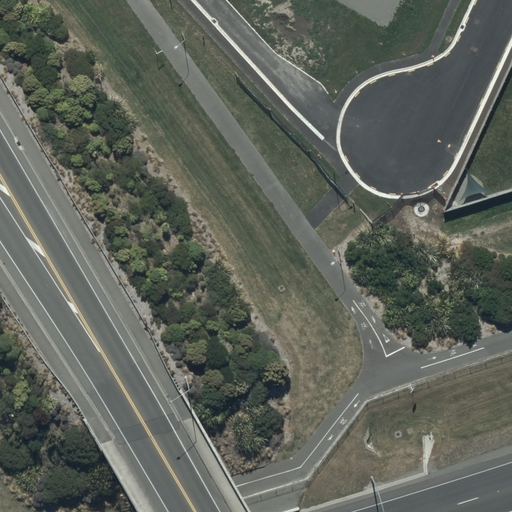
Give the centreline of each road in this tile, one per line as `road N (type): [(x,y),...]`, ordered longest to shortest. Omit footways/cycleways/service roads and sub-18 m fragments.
road 1 (secondary): [(0,153),(136,385),(149,432)]
road 2 (secondary): [(149,432),(109,391),(0,220)]
road 3 (residential): [(210,0),(325,116),(403,130)]
road 4 (residential): [(502,0),(466,77),(446,102),(403,130)]
